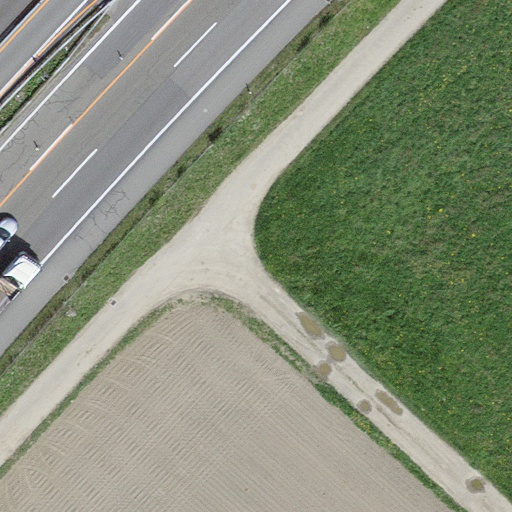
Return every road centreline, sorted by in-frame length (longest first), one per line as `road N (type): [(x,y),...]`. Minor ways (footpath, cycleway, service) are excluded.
road 1 (track): [(192,237),(497,511)]
road 2 (motorway): [(0,231),(214,0)]
